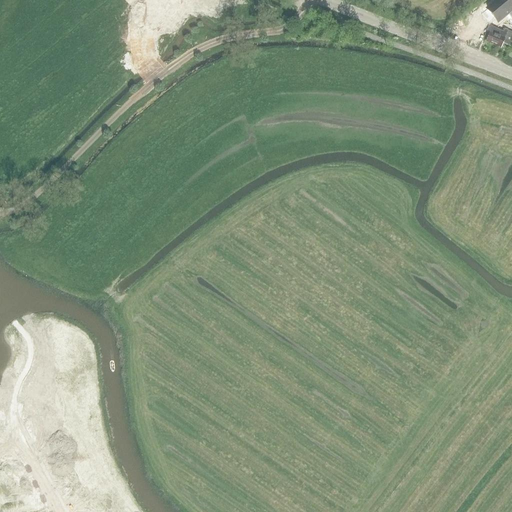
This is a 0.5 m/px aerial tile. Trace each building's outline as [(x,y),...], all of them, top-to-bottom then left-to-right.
[(511,0),(498,0),(488,9),(498,21),(507,13),(511,19),(511,21),(509,24),(511,27),(511,0)] [(511,44),(511,32),(509,32),(506,40),(489,33),(485,42),(500,48),(502,44),(511,48),(511,44)] [(69,454),(54,462),(62,478),(85,466),(79,455),(84,452),(79,441),(66,448),(69,454)] [(85,488),(71,496),(78,510),(100,499),(93,485),(99,482),(95,473),(81,480),(85,488)] [(16,511),(38,511),(28,490),(10,499),(16,511)]
